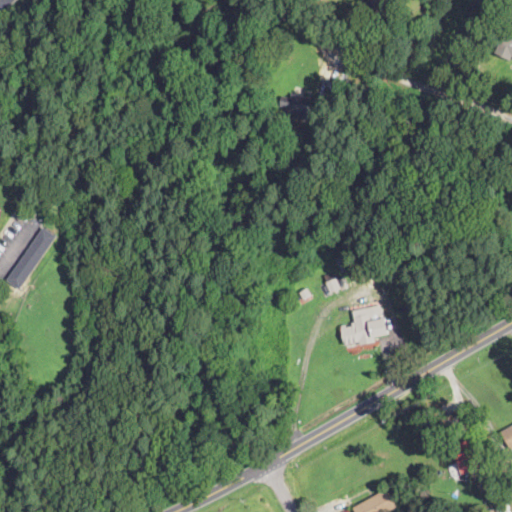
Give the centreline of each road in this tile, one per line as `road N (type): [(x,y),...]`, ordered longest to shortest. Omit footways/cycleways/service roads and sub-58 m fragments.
road 1 (tertiary): [(177,511),(511,322)]
road 2 (residential): [(320,47),(511,123)]
